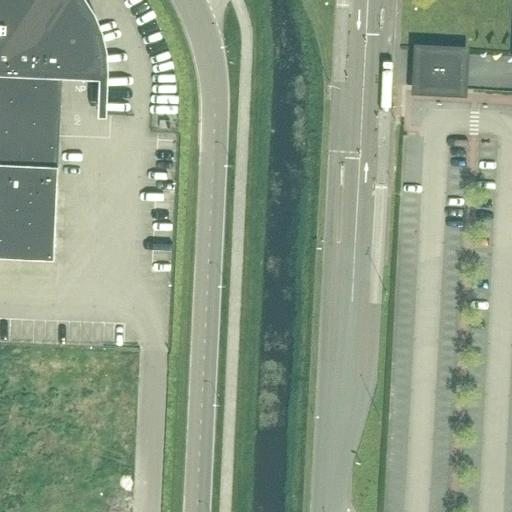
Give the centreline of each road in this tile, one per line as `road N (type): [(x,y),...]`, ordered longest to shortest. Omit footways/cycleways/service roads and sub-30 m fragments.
road 1 (secondary): [(196,511),(214,104),(213,71),(190,0)]
road 2 (unknown): [(131,137),(132,68),(114,0)]
road 3 (unknown): [(137,272),(0,282)]
road 4 (unknown): [(137,272),(131,137)]
